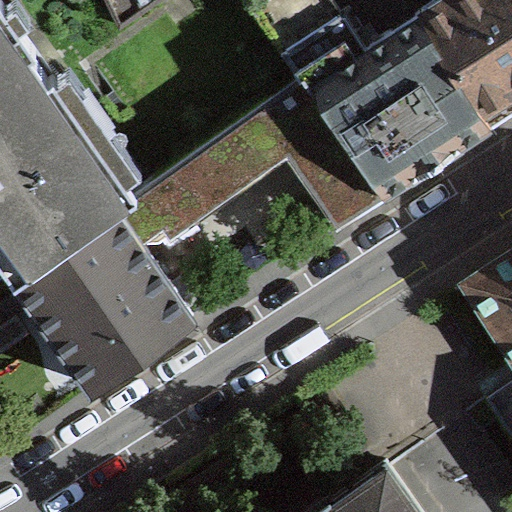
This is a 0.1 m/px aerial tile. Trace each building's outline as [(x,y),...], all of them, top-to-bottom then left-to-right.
[(0,0),(0,253),(15,275),(135,188),(53,71),(48,74),(31,50),(36,46),(2,0),(0,0)] [(109,0),(119,19),(145,0),(109,0)] [(302,71),(382,186),(489,118),(419,9),(357,49),(347,34),(362,24),(349,4),(341,9),(335,0),(254,0),(304,70),(302,71)] [(489,118),(511,103),(511,0),(429,0),(418,7),(419,9),(489,118)] [(373,193),(383,187),(382,186),(302,71),(135,188),(15,275),(91,383),(192,312),(193,311),(140,236),(154,226),(161,237),(195,213),(187,203),(281,137),(337,217),(345,212),(344,211),(372,192),(373,193)] [(511,247),(466,277),(511,347),(511,374),(487,392),(511,427),(511,247)] [(422,511),(386,460),(331,498),(329,496),(305,511),(422,511)]
